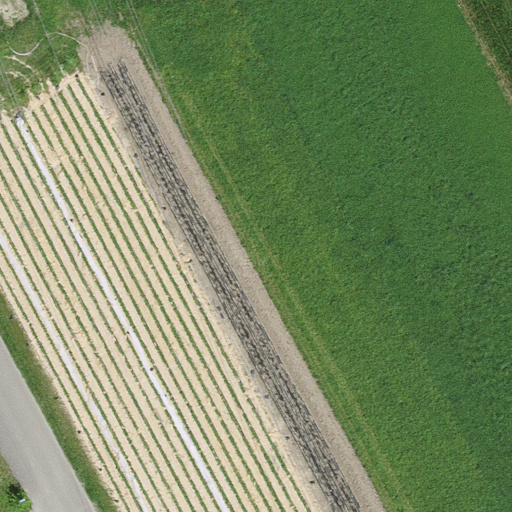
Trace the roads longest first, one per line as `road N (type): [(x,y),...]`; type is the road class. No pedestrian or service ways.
road 1 (track): [(0,95),(183,0)]
road 2 (residential): [(0,384),(69,511)]
